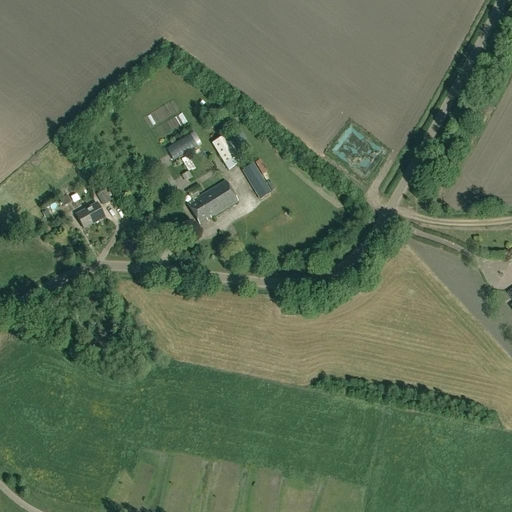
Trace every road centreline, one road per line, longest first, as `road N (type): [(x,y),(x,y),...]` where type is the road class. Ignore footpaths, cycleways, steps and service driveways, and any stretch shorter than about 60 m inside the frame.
road 1 (unclassified): [(0,314),(101,266),(277,283),(306,283),(345,267),(376,235),(502,0)]
road 2 (unknown): [(510,267),(381,225)]
